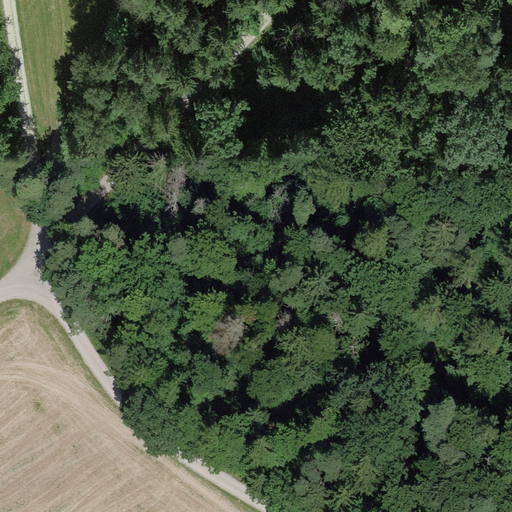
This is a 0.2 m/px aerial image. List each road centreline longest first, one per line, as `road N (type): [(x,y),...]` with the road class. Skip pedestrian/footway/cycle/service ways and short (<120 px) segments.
road 1 (track): [(282,0),(0,296)]
road 2 (track): [(24,275),(151,432),(286,511)]
road 3 (track): [(10,0),(50,249)]
road 4 (track): [(40,179),(127,0)]
